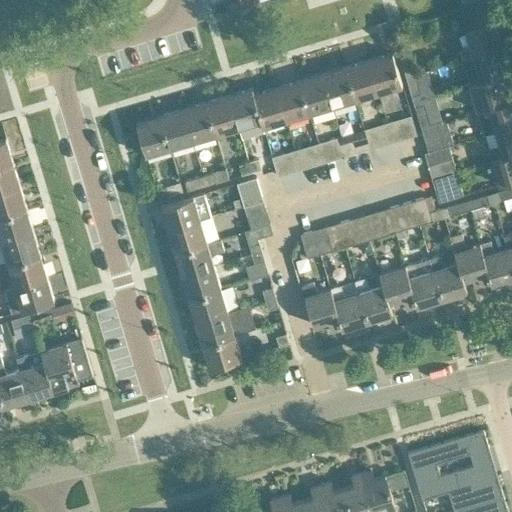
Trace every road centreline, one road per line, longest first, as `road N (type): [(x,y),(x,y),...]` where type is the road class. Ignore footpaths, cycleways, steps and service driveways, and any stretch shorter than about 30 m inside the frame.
road 1 (residential): [(167,448),(60,70),(70,50),(166,19),(179,0)]
road 2 (residential): [(167,448),(490,375)]
road 3 (residential): [(42,476),(167,448)]
